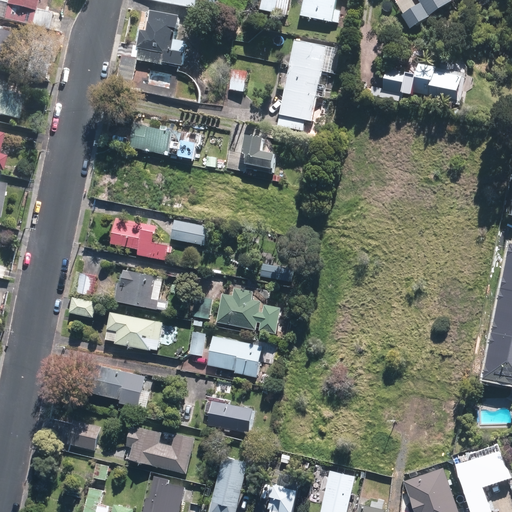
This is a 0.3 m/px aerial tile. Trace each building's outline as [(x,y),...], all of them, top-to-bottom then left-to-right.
[(0,0),(0,15),(43,26),(49,0),(0,0)] [(195,11),(197,1),(216,5),(216,0),(149,0),(149,1),(195,11)] [(289,16),(291,0),(258,0),(256,11),(289,16)] [(302,0),(299,17),(339,25),(342,12),(333,10),(335,0),(302,0)] [(416,0),(428,19),(457,1),(455,0),(416,0)] [(353,5),(345,4),(343,14),(352,15),(353,5)] [(419,5),(401,16),(409,30),(428,18),(419,5)] [(177,19),(148,13),(144,32),(139,31),(136,48),(162,54),(163,50),(183,55),(185,45),(172,42),(177,19)] [(0,49),(4,51),(10,29),(0,26),(0,49)] [(326,48),(294,42),(277,127),(303,132),(305,122),(311,123),(326,48)] [(161,55),(137,50),(135,60),(159,65),(161,55)] [(184,56),(163,51),(161,62),(182,66),(184,56)] [(464,75),(419,67),(414,94),(459,102),(464,75)] [(404,94),(408,75),(388,71),(385,90),(404,94)] [(25,87),(0,81),(0,113),(17,118),(25,87)] [(171,154),(175,133),(169,132),(169,130),(160,128),(159,130),(133,125),(128,150),(160,155),(161,152),(171,154)] [(277,157),(263,154),(266,141),(243,136),(239,156),(243,157),(241,166),(274,173),(277,157)] [(180,143),(178,157),(195,159),(197,145),(180,143)] [(218,157),(207,156),(206,167),(217,168),(218,157)] [(190,208),(196,175),(159,168),(158,176),(152,175),(148,193),(154,194),(153,201),(190,208)] [(155,228),(116,221),(111,246),(136,251),(136,256),(168,262),(171,248),(151,244),(155,228)] [(207,228),(174,221),(170,239),(203,246),(207,228)] [(511,383),(511,244),(508,243),(482,378),(511,383)] [(295,271),(262,265),(260,277),(293,283),(295,271)] [(162,280),(123,273),(117,304),(166,313),(168,302),(158,300),(162,280)] [(96,278),(80,275),(76,294),(91,297),(96,278)] [(230,297),(221,296),(216,326),(275,335),(280,305),(270,304),(271,296),(232,290),(230,297)] [(212,299),(198,297),(195,318),(208,320),(212,299)] [(97,304),(71,299),(69,314),(95,319),(97,304)] [(164,323),(110,314),(105,340),(114,342),(114,345),(150,351),(150,348),(159,350),(164,323)] [(203,355),(206,335),(191,333),(189,352),(203,355)] [(263,346),(213,337),(208,367),(235,371),(234,374),(257,378),(263,346)] [(382,368),(380,383),(403,387),(406,372),(389,369),(390,359),(378,356),(376,367),(382,368)] [(148,408),(154,382),(95,368),(89,394),(117,401),(116,405),(140,410),(141,406),(148,408)] [(232,395),(233,385),(215,382),(213,392),(232,395)] [(400,389),(378,385),(371,427),(393,431),(400,389)] [(355,389),(341,388),(339,404),(353,406),(355,389)] [(455,437),(462,394),(446,392),(445,398),(422,394),(417,423),(427,425),(425,440),(443,443),(445,435),(455,437)] [(195,405),(186,403),(182,422),(191,423),(195,405)] [(81,408),(64,404),(61,415),(78,419),(81,408)] [(251,435),(255,412),(212,404),(207,427),(251,435)] [(97,449),(101,427),(74,422),(70,444),(97,449)] [(186,473),(194,440),(172,435),(170,446),(159,444),(161,434),(135,427),(134,429),(131,429),(126,448),(132,449),(129,460),(186,473)] [(500,450),(456,464),(472,511),(492,511),(483,487),(511,479),(500,450)] [(210,504),(212,504),(211,511),(213,511),(230,511),(231,509),(235,510),(246,463),(221,457),(210,504)] [(111,466),(100,464),(97,477),(107,480),(111,466)] [(416,511),(459,511),(444,468),(405,482),(416,511)] [(172,477),(158,473),(153,495),(149,495),(146,511),(149,511),(180,511),(187,484),(171,481),(172,477)] [(346,511),(354,479),(330,473),(320,511),(346,511)] [(271,500),(268,509),(277,511),(291,511),(297,492),(271,485),(267,499),(271,500)] [(101,500),(103,490),(92,487),(85,511),(97,511),(100,503),(101,500)]
